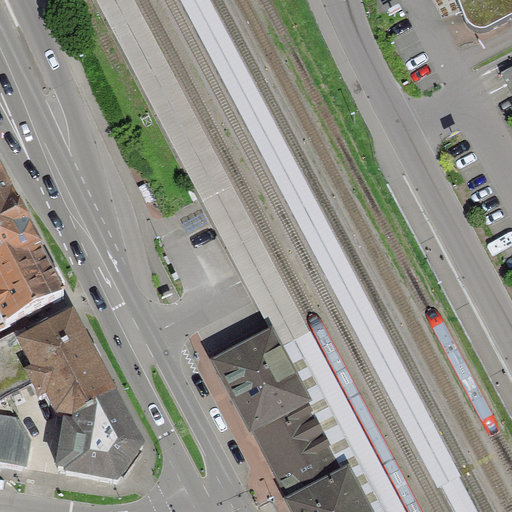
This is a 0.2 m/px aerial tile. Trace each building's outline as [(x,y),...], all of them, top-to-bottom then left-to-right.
[(403,511),(132,0),(95,0),(207,211),(271,337),(308,408),(306,409),(341,475),(345,473),(364,511),(403,511)] [(457,511),(480,511),(209,0),(181,0),(439,488),(443,486),(457,511)] [(511,0),(457,0),(464,14),(471,29),(479,34),(490,34),(511,21),(511,0)] [(0,313),(6,323),(62,292),(0,183),(0,313)] [(148,184),(139,188),(142,195),(146,204),(155,200),(148,184)] [(186,227),(189,233),(209,223),(206,216),(195,222),(186,227)] [(68,310),(18,338),(32,362),(21,368),(28,380),(35,393),(45,387),(58,412),(72,412),(73,414),(113,391),(68,310)] [(0,334),(0,397),(28,380),(21,368),(32,362),(18,338),(13,328),(0,334)] [(271,337),(268,339),(213,367),(250,438),(254,436),(306,409),(308,408),(271,337)] [(113,391),(73,414),(127,456),(142,442),(113,391)] [(306,409),(254,436),(288,502),(341,475),(306,409)] [(16,412),(0,410),(0,455),(26,459),(31,435),(16,412)] [(115,478),(127,456),(73,414),(73,423),(63,422),(55,465),(115,478)] [(341,475),(288,502),(293,511),(364,511),(345,473),(341,475)]
